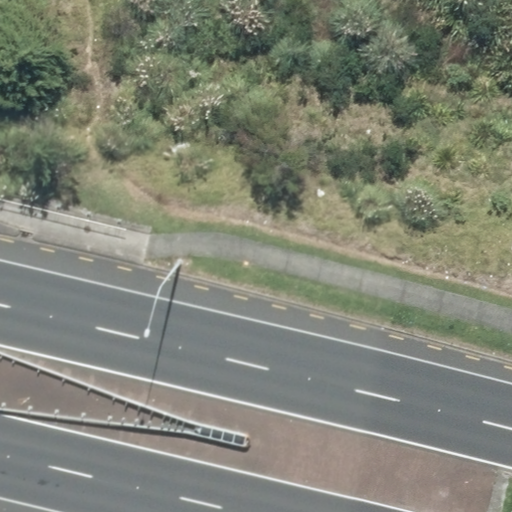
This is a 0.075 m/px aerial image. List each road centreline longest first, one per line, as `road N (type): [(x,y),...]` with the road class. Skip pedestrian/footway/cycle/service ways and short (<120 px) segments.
road 1 (secondary): [(0,298),(511,433)]
road 2 (secondary): [(254,511),(0,451)]
